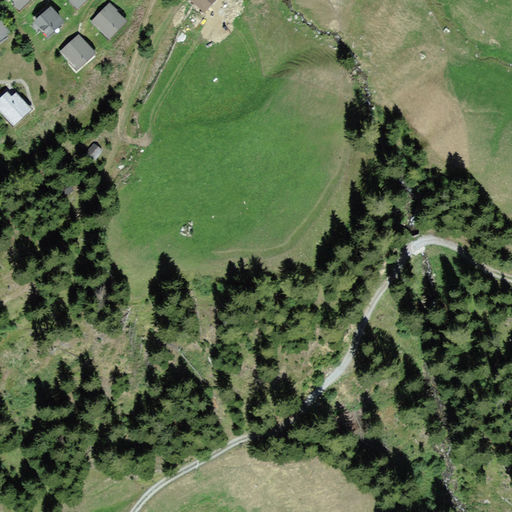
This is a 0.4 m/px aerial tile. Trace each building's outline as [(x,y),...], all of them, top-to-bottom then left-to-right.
[(192,0),(192,1),(204,12),(208,7),(215,14),(225,4),(220,0),(192,0)] [(122,21),(108,7),(94,21),(108,36),(122,21)] [(61,23),(50,10),(36,22),(47,35),(61,23)] [(91,53),(78,38),(63,52),(76,66),(91,53)] [(0,109),(13,123),(28,109),(16,95),(11,99),(7,94),(2,100),(4,103),(0,106),(0,109)] [(101,152),(94,145),(86,153),(94,160),(101,152)] [(72,191),(67,184),(60,188),(64,195),(72,191)] [(43,195),(38,189),(32,194),(37,200),(43,195)]
